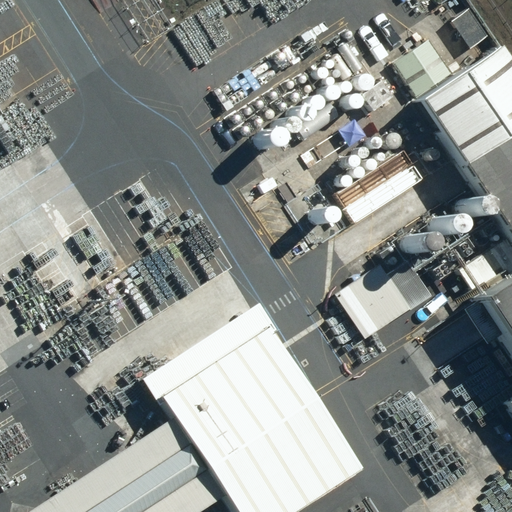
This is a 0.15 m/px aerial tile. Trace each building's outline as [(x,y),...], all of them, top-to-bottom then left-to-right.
[(468,6),(446,20),(465,49),(487,35),(468,6)] [(511,54),(505,44),(418,101),(511,242),(511,54)] [(411,309),(412,310),(432,297),(408,261),(388,274),(411,309)] [(335,294),(365,339),(411,309),(388,274),(381,263),(335,294)] [(511,275),(480,297),(511,346),(511,275)] [(166,402),(176,416),(227,496),(237,511),(295,511),(363,468),(274,332),(277,330),(259,302),(143,377),(161,405),(166,402)] [(176,416),(27,511),(202,511),(227,496),(176,416)] [(505,511),(492,495),(469,511),(505,511)]
